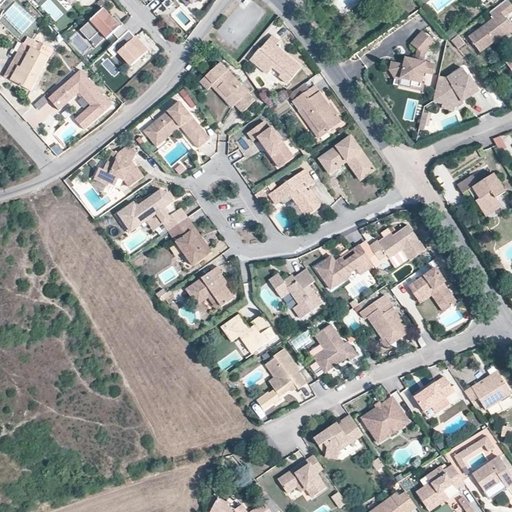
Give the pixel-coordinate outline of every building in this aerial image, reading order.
[(171,0),(166,0),(162,3),(168,9),(174,3),(171,0)] [(506,34),(502,29),(509,24),(505,18),(511,12),(511,5),(507,0),(504,0),(489,12),(493,18),(468,37),(480,53),(495,42),(506,34)] [(119,40),(128,31),(115,16),(112,19),(103,9),(80,30),(89,41),(100,31),(107,39),(113,33),(119,40)] [(511,33),(511,27),(509,24),(502,29),(506,34),(495,42),(497,45),(511,33)] [(147,51),(128,31),(119,40),(107,50),(113,57),(118,52),(131,66),(147,51)] [(434,44),(421,32),(411,43),(417,48),(414,59),(406,57),(404,65),(391,62),(390,70),(395,79),(400,80),(400,79),(421,84),(424,73),(432,74),(435,65),(424,62),(426,53),(434,44)] [(280,42),(272,35),(260,49),(250,60),(268,74),(273,68),(281,75),(279,77),(288,84),(302,67),(276,46),(280,42)] [(5,77),(30,91),(54,50),(40,42),(39,43),(28,37),(24,44),(23,43),(5,77)] [(458,38),(450,42),(455,50),(463,45),(458,38)] [(249,92),(221,62),(200,82),(208,90),(211,87),(215,83),(236,105),(242,111),(255,99),(249,93),(249,92)] [(447,78),(439,76),(433,101),(443,104),(444,100),(452,101),(455,106),(459,107),(464,104),(463,101),(461,98),(465,96),(467,99),(480,91),(470,75),(469,76),(464,68),(447,78)] [(112,105),(81,70),(49,99),(50,101),(60,111),(79,93),(90,105),(74,119),(84,129),(112,105)] [(421,84),(400,79),(400,80),(398,86),(423,92),(425,84),(421,84)] [(236,105),(215,83),(211,87),(232,109),(236,105)] [(342,122),(316,85),(292,101),(299,111),(303,109),(319,133),(325,129),(327,133),(342,122)] [(50,101),(49,99),(46,96),(35,106),(39,111),(50,101)] [(452,101),(444,100),(443,104),(442,108),(454,110),(455,106),(452,101)] [(211,139),(181,102),(143,132),(153,144),(178,123),(182,128),(199,149),(211,139)] [(319,139),(327,133),(325,129),(319,133),(303,109),(299,111),(319,139)] [(431,114),(423,112),(422,119),(427,121),(429,121),(431,114)] [(285,165),(294,158),(272,126),(270,128),(265,121),(247,133),(253,142),(258,138),(272,158),(277,154),(285,165)] [(157,148),(182,128),(178,123),(153,144),(157,148)] [(375,171),(351,136),(319,158),(330,174),(347,162),(360,181),(375,171)] [(499,136),(492,139),(500,151),(506,147),(499,136)] [(61,152),(56,146),(49,151),(55,158),(61,152)] [(133,161),(138,152),(126,146),(118,153),(113,151),(104,170),(100,168),(94,179),(107,186),(109,184),(115,187),(119,179),(125,182),(129,188),(145,177),(138,166),(136,167),(133,161)] [(285,165),(277,154),(272,158),(280,169),(285,165)] [(443,164),(432,170),(444,190),(455,184),(443,164)] [(305,169),(269,194),(273,200),(276,198),(279,203),(291,195),(293,199),(297,196),(310,215),(321,207),(321,204),(310,189),(308,191),(307,189),(314,184),(305,169)] [(505,192),(493,174),(478,183),(473,175),(458,185),(463,194),(469,191),(483,212),(498,202),(496,198),(505,192)] [(74,186),(68,178),(65,181),(71,188),(74,186)] [(167,218),(162,210),(172,203),(174,202),(167,192),(161,190),(136,207),(134,203),(116,215),(129,234),(147,222),(153,231),(164,224),(169,231),(188,218),(182,208),(177,211),(167,218)] [(297,196),(293,199),(306,217),(310,215),(297,196)] [(502,208),(498,202),(483,212),(486,218),(502,208)] [(172,203),(162,210),(167,218),(177,211),(172,203)] [(213,253),(204,240),(200,242),(192,230),(196,228),(188,218),(169,231),(193,267),(213,253)] [(390,259),(402,250),(404,253),(406,252),(411,260),(426,250),(409,225),(393,236),(392,233),(384,238),(379,242),(378,240),(369,246),(380,261),(387,256),(390,259)] [(204,240),(196,228),(192,230),(200,242),(204,240)] [(392,233),(388,228),(381,233),(384,238),(392,233)] [(435,259),(443,254),(435,240),(427,245),(435,259)] [(350,273),(356,269),(361,276),(374,266),(359,244),(336,261),(327,267),(323,262),(315,267),(315,268),(315,269),(330,290),(350,276),(350,273)] [(336,261),(332,255),(323,262),(327,267),(336,261)] [(447,264),(443,258),(438,260),(443,267),(447,264)] [(222,274),(218,267),(186,289),(198,306),(209,298),(217,310),(234,298),(226,286),(219,276),(222,274)] [(446,283),(435,268),(408,287),(418,301),(433,291),(447,311),(457,304),(444,284),(446,283)] [(323,305),(309,286),(315,282),(307,269),(295,278),(293,275),(284,281),(279,274),(269,281),(282,299),(291,293),(299,305),(293,308),(301,320),(323,305)] [(229,284),(222,274),(219,276),(226,286),(229,284)] [(447,311),(433,291),(418,301),(420,304),(432,297),(443,313),(447,311)] [(407,326),(385,295),(360,313),(365,320),(368,318),(384,340),(386,339),(391,346),(408,334),(404,328),(407,326)] [(276,336),(261,315),(248,325),(240,313),(221,327),(232,342),(239,337),(251,354),(276,336)] [(350,361),(358,355),(348,341),(345,344),(331,324),(314,336),(321,345),(324,350),(314,357),(326,374),(348,359),(350,361)] [(314,357),(324,350),(321,345),(311,352),(314,357)] [(308,384),(299,371),(300,370),(285,349),(274,356),(275,358),(266,365),(275,378),(281,386),(275,390),(270,393),(269,392),(257,400),(264,410),(275,402),(277,404),(283,400),(281,397),(289,391),(290,386),(294,383),(298,388),(299,390),(308,384)] [(373,361),(370,357),(364,361),(367,365),(373,361)] [(474,392),(500,376),(497,371),(471,387),(474,392)] [(455,391),(445,376),(415,395),(426,411),(455,391)] [(511,395),(500,376),(474,392),(471,387),(464,392),(471,402),(478,398),(486,411),(499,403),(511,395)] [(281,386),(275,378),(270,382),(275,390),(281,386)] [(293,391),(298,388),(294,383),(290,386),(289,391),(293,391)] [(436,404),(441,410),(460,397),(455,391),(436,404)] [(511,406),(511,395),(499,403),(504,411),(511,406)] [(400,408),(393,397),(363,418),(369,428),(372,426),(379,436),(404,419),(398,409),(400,408)] [(379,443),(410,422),(400,408),(398,409),(404,419),(379,436),(372,426),(369,428),(379,443)] [(339,451),(363,435),(350,415),(314,438),(320,447),(325,443),(328,448),(327,455),(339,456),(339,451)] [(510,438),(511,428),(502,426),(501,437),(510,438)] [(487,436),(459,454),(462,459),(485,445),(489,451),(494,448),(487,436)] [(462,459),(459,454),(455,456),(462,468),(466,466),(462,459)] [(327,488),(316,474),(323,469),(314,456),(278,480),(288,494),(299,487),(303,493),(308,490),(313,497),(327,488)] [(511,483),(511,473),(500,456),(473,473),(486,492),(504,480),(508,486),(511,483)] [(380,458),(372,462),(378,472),(385,468),(380,458)] [(446,495),(443,490),(453,484),(457,490),(465,484),(453,466),(444,471),(441,467),(427,477),(431,483),(417,493),(427,509),(446,495)] [(267,494),(261,488),(256,493),(261,499),(267,494)] [(346,503),(339,492),(331,498),(338,508),(346,503)] [(410,511),(417,508),(408,495),(401,499),(399,497),(396,492),(367,511),(410,511)] [(430,511),(449,499),(446,495),(427,509),(430,511)] [(473,511),(464,497),(459,501),(466,511),(473,511)] [(271,511),(265,503),(251,511),(247,511),(242,505),(235,510),(227,507),(229,504),(218,498),(211,510),(214,511),(271,511)]
